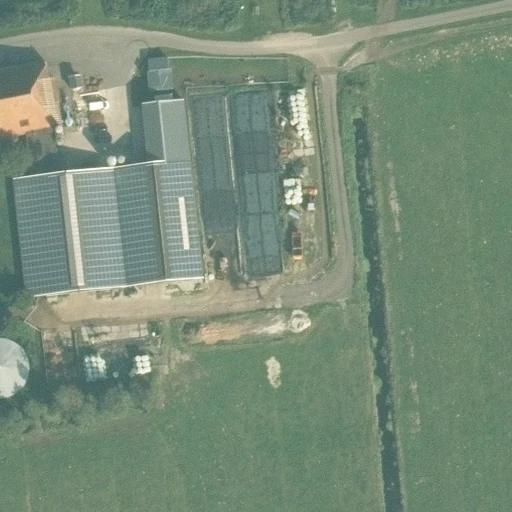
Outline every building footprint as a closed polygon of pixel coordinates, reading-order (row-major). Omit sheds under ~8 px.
[(168,68),(166,58),(148,60),(150,70),(168,68)] [(45,65),(0,72),(0,140),(25,135),(30,178),(14,180),(27,298),(201,279),(188,161),(148,165),(59,175),(54,130),(61,128),(53,79),(49,80),(45,65)] [(172,88),(170,70),(147,73),(149,91),(172,88)] [(148,165),(188,161),(182,101),(142,105),(142,106),(148,165)] [(0,399),(5,399),(10,397),(16,394),(20,390),(24,386),(27,380),(29,374),(29,368),(28,362),(26,357),(23,351),(19,347),(14,343),(8,341),(2,339),(0,339),(0,399)]
